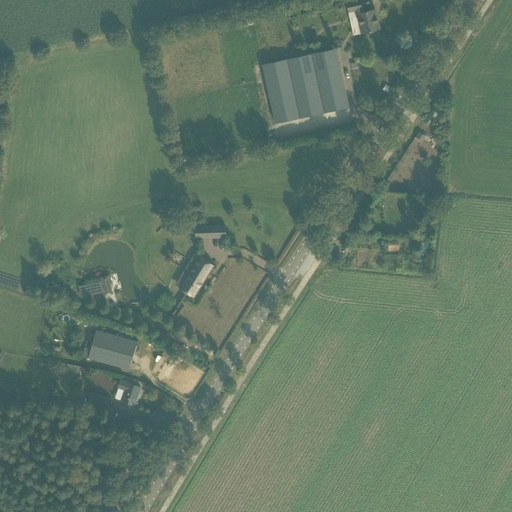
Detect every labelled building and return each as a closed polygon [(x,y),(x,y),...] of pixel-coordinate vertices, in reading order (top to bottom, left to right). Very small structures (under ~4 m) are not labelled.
[(360,0),(356,0),(351,1),(350,0),(346,1),(349,13),(355,12),(356,18),(357,18),(358,24),(360,23),(362,33),(379,29),(375,9),(363,12),(360,0)] [(272,12),(264,14),(266,21),(274,19),(272,12)] [(336,49),(326,51),(326,50),(262,64),(275,124),(299,118),(349,107),(338,57),(336,49)] [(386,85),(382,90),(387,93),(391,88),(386,85)] [(225,226),(195,227),(195,240),(225,239),(225,226)] [(396,249),(396,239),(388,240),(388,249),(396,249)] [(179,288),(194,297),(214,265),(199,256),(198,256),(194,254),(180,277),(184,279),(179,288)] [(109,276),(99,278),(103,296),(112,293),(110,284),(111,284),(109,276)] [(136,342),(127,339),(96,330),(88,358),(129,369),(136,342)] [(172,343),(169,348),(177,353),(180,347),(172,343)] [(125,390),(121,401),(134,406),(140,387),(120,380),(118,388),(125,390)] [(89,404),(89,405),(97,406),(100,406),(109,407),(110,408),(111,399),(98,397),(90,396),(89,404)]
